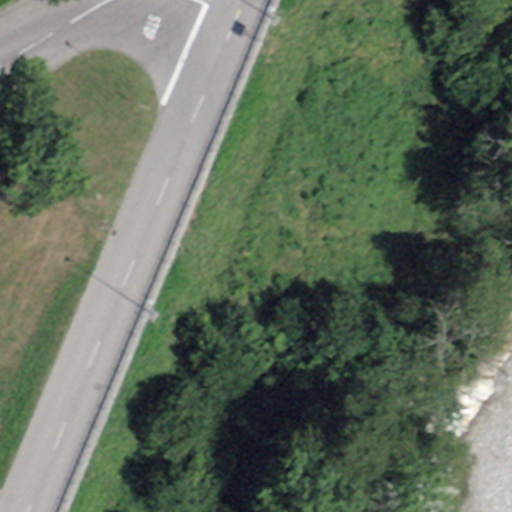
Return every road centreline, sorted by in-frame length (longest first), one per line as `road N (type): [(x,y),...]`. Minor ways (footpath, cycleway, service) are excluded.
road 1 (tertiary): [(30,511),(238,16)]
road 2 (tertiary): [(0,65),(107,0)]
